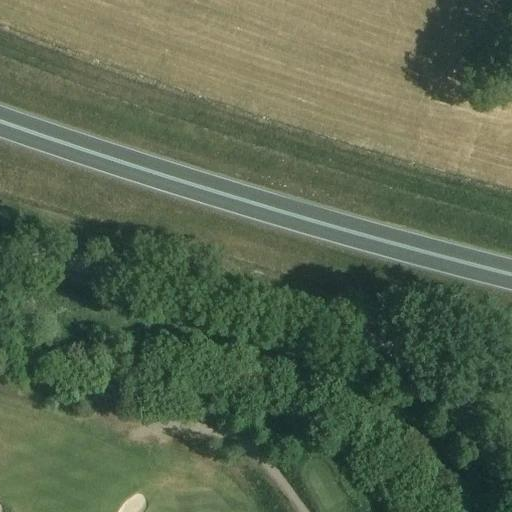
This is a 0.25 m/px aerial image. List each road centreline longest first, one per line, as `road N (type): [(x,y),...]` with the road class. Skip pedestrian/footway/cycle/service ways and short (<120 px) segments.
road 1 (unclassified): [(511,487),(452,398),(337,316),(0,249)]
road 2 (trunk): [(511,277),(189,190),(0,125)]
